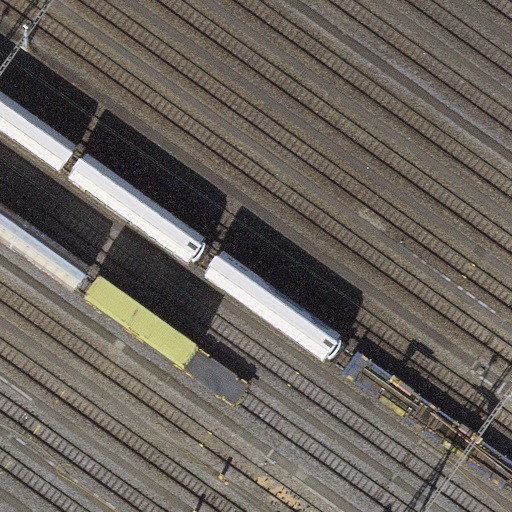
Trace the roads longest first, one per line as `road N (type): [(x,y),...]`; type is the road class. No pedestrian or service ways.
road 1 (secondary): [(479,0),(83,511)]
road 2 (secondary): [(180,511),(511,76)]
